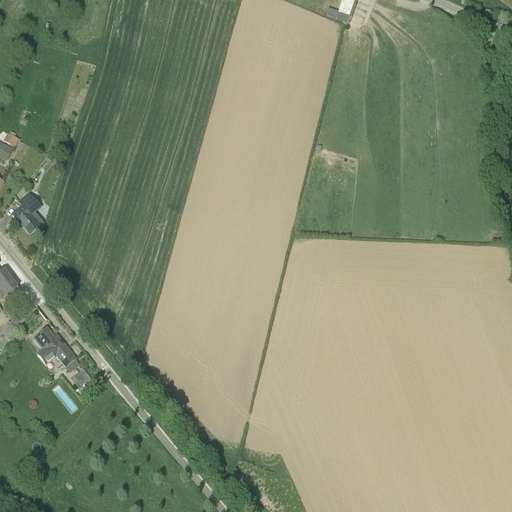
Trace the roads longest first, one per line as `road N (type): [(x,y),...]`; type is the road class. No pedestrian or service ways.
road 1 (unclassified): [(223,511),(0,240)]
road 2 (track): [(485,24),(497,181),(511,236)]
